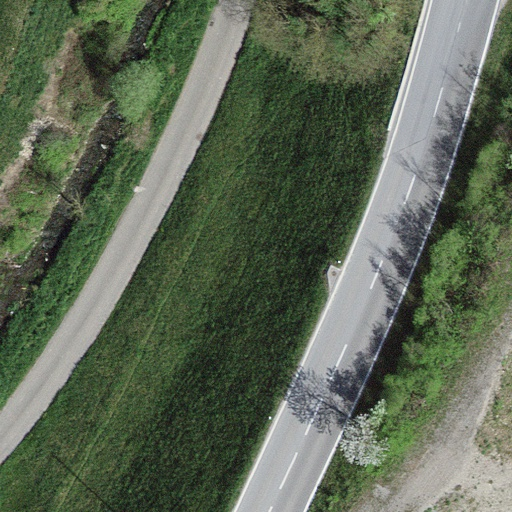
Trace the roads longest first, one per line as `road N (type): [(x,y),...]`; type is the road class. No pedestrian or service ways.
road 1 (tertiary): [(299,511),(405,256),(471,0)]
road 2 (residential): [(236,0),(87,309),(0,418)]
